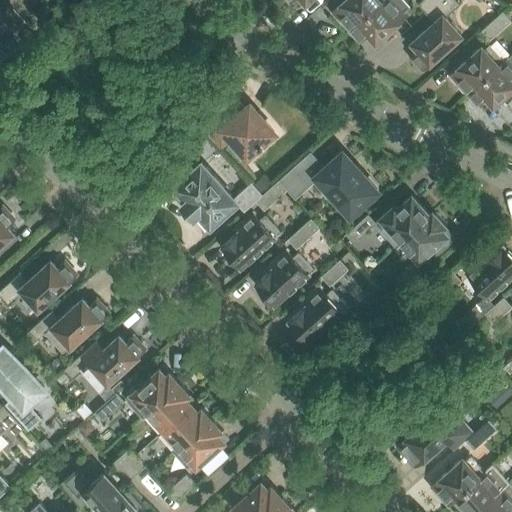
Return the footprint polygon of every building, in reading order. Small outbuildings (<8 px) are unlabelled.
[(344,0),(333,11),(351,30),(384,0),(344,0)] [(404,0),(384,0),(351,30),(351,31),(359,23),(376,42),(407,14),(405,11),(410,6),(404,0)] [(461,34),(446,17),(460,4),(456,0),(440,0),(427,13),(435,21),(412,42),(419,49),(411,55),(423,68),(461,34)] [(427,13),(440,0),(422,0),(419,4),(427,13)] [(0,9),(0,61),(23,41),(12,29),(15,26),(22,20),(10,7),(3,13),(0,9)] [(488,41),(511,20),(503,11),(480,31),(488,41)] [(468,93),(508,58),(507,57),(504,59),(490,44),(485,49),(482,46),(451,74),(468,93)] [(494,105),(511,88),(511,62),(508,58),(468,93),(469,94),(477,86),(494,105)] [(224,108),(204,125),(206,127),(222,145),(231,137),(247,156),(259,145),(261,147),(264,144),(262,142),(274,132),(250,104),(246,108),(244,105),(236,96),(223,108),(224,108)] [(351,214),(377,189),(366,177),(368,175),(356,162),(354,163),(343,151),(325,167),(311,151),(279,179),(287,188),(295,197),(318,177),(351,214)] [(237,196),(204,160),(175,185),(187,198),(182,203),(194,216),(199,211),(211,224),(235,203),(242,212),(256,200),(263,194),(252,182),(237,196)] [(264,209),(287,188),(279,179),(263,194),(256,200),(264,209)] [(395,204),(380,217),(386,224),(381,229),(396,245),(434,211),(433,210),(430,213),(416,198),(414,200),(410,196),(398,207),(395,204)] [(0,208),(0,244),(14,232),(7,225),(15,219),(3,206),(0,208)] [(434,211),(396,245),(396,246),(402,241),(419,260),(422,258),(428,264),(454,240),(444,230),(443,228),(446,225),(434,211)] [(359,239),(377,222),(369,213),(350,230),(359,239)] [(241,267),(281,231),(265,214),(260,219),(257,215),(222,245),(223,246),(222,247),(241,267)] [(297,247),(320,227),(311,218),(288,238),(297,247)] [(488,297),(511,275),(511,253),(504,245),(503,246),(503,245),(469,276),(488,297)] [(274,305),(315,268),(299,251),(294,256),(290,252),(256,284),(265,294),(263,296),(270,304),(272,302),(274,305)] [(330,285),(349,268),(340,259),(322,275),(330,285)] [(39,308),(77,274),(65,261),(58,267),(51,260),(29,280),(21,271),(0,290),(0,293),(9,304),(23,291),(39,308)] [(403,289),(422,272),(414,263),(395,280),(403,289)] [(444,297),(462,280),(454,271),(435,287),(444,297)] [(308,342),(348,306),(332,288),(327,293),(323,289),(289,320),(290,320),(289,321),(298,331),(296,333),(303,341),(305,339),(308,342)] [(494,322),(511,305),(504,296),(485,313),(494,322)] [(64,352),(109,312),(97,298),(90,305),(83,298),(61,318),(53,309),(30,330),(38,339),(46,332),(64,352)] [(100,389),(145,348),(134,335),(126,342),(120,335),(97,355),(89,346),(71,363),(79,372),(82,369),(100,389)] [(44,389),(4,344),(0,347),(0,383),(12,397),(5,403),(29,430),(39,420),(26,405),(44,389)] [(143,416),(180,382),(170,372),(167,375),(160,367),(129,395),(132,398),(129,401),(143,416)] [(162,432),(193,404),(187,397),(190,394),(180,382),(143,416),(144,417),(146,414),(162,432)] [(102,421),(125,400),(117,391),(94,412),(102,421)] [(438,410),(398,445),(416,465),(446,439),(454,447),(473,431),(457,414),(446,402),(438,410)] [(175,452),(212,419),(202,407),(199,410),(193,404),(162,432),(177,449),(174,451),(175,452)] [(23,426),(4,405),(0,408),(0,422),(2,420),(15,435),(23,426)] [(194,468),(225,440),(219,433),(222,430),(212,419),(175,452),(189,467),(191,465),(194,468)] [(474,449),(497,428),(489,419),(466,439),(474,449)] [(120,473),(138,456),(129,447),(111,464),(120,473)] [(449,504),(493,463),(485,470),(471,455),(466,460),(463,457),(432,485),(449,504)] [(128,482),(146,466),(138,456),(120,473),(128,482)] [(470,511),(475,511),(509,481),(493,463),(449,504),(457,497),(470,511)] [(124,492),(105,472),(91,485),(76,468),(61,482),(82,505),(90,498),(102,511),(107,511),(109,511),(110,511),(135,511),(139,509),(137,507),(142,503),(128,488),(124,492)] [(176,499),(195,483),(186,473),(168,490),(176,499)] [(264,511),(282,496),(272,485),(268,488),(262,480),(234,506),(238,511),(264,511)] [(509,511),(511,511),(511,483),(509,481),(475,511),(509,511)] [(290,511),(289,510),(292,507),(282,496),(264,511),(290,511)] [(74,511),(73,511),(71,511),(49,511),(40,502),(29,511),(74,511)]
